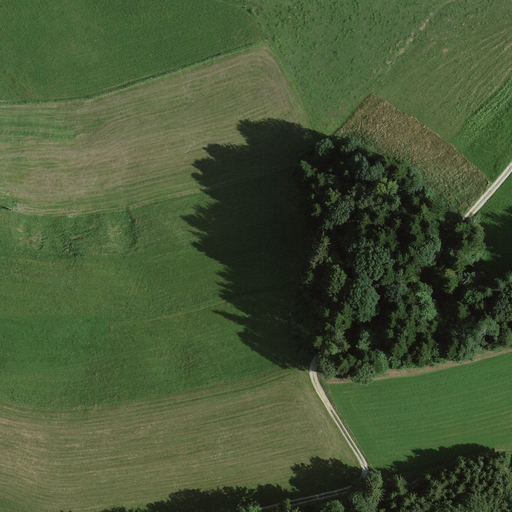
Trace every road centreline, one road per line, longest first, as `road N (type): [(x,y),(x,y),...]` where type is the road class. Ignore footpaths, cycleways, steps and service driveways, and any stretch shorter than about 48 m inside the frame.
road 1 (track): [(249,511),(360,481),(362,460),(317,386),(314,367),(426,288)]
road 2 (track): [(511,163),(433,261),(426,288)]
